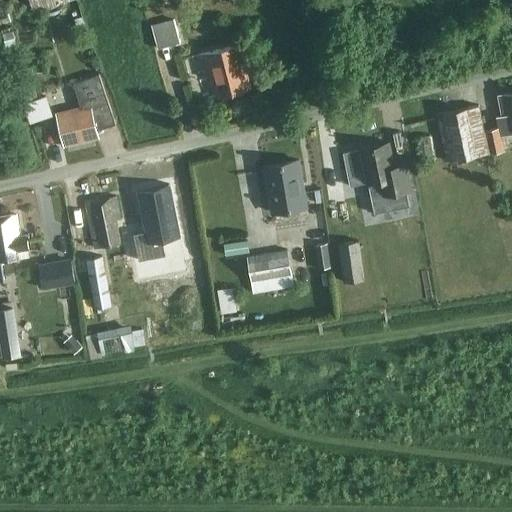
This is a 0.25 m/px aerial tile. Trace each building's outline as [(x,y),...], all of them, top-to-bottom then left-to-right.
[(29,0),(34,13),(56,5),(54,0),(29,0)] [(153,25),(159,47),(181,41),(175,19),(153,25)] [(13,32),(4,35),(7,47),(16,44),(13,32)] [(204,54),(215,98),(252,89),(241,45),(204,54)] [(116,124),(99,74),(74,83),(82,111),(58,117),(65,146),(99,138),(97,130),(116,124)] [(41,102),(35,82),(19,87),(26,107),(41,102)] [(499,127),(485,130),(490,153),(505,150),(502,134),(511,132),(511,92),(500,95),(503,115),(497,116),(499,127)] [(479,105),(437,113),(447,161),(490,153),(485,130),(479,105)] [(415,137),(420,163),(436,160),(432,134),(415,137)] [(404,164),(394,166),(389,142),(362,148),(369,183),(382,180),(385,195),(410,190),(404,164)] [(307,206),(300,160),(264,166),(272,212),(307,206)] [(86,202),(95,248),(122,243),(117,220),(122,219),(117,196),(86,202)] [(421,207),(408,208),(410,231),(423,230),(421,207)] [(0,280),(5,280),(2,261),(18,259),(17,251),(29,249),(26,233),(21,234),(17,214),(0,217),(0,280)] [(248,241),(225,244),(227,255),(249,252),(248,241)] [(315,244),(318,268),(332,266),(328,243),(315,244)] [(293,275),(289,249),(248,254),(252,280),(293,275)] [(87,258),(95,308),(112,305),(104,256),(87,258)] [(40,266),(43,286),(76,281),(72,260),(40,266)] [(293,275),(252,280),(254,292),(294,287),(293,275)] [(22,355),(15,307),(0,309),(0,341),(3,358),(22,355)] [(103,355),(136,349),(135,345),(132,331),(99,337),(103,355)] [(98,333),(87,335),(91,358),(103,355),(99,337),(98,333)] [(78,342),(70,348),(74,354),(82,347),(78,342)]
